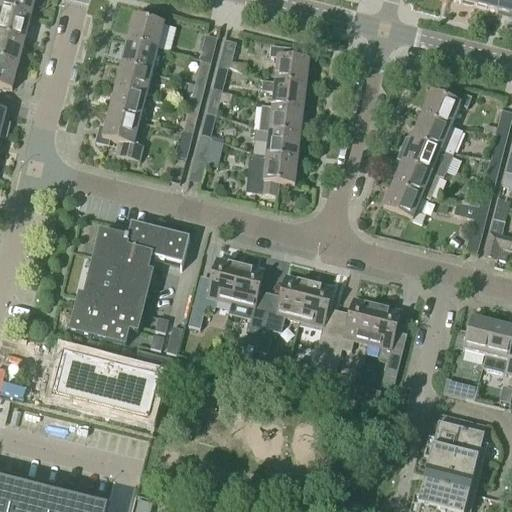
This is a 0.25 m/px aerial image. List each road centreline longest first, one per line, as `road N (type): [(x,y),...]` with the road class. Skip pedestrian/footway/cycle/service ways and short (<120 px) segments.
road 1 (residential): [(333,246),(30,172)]
road 2 (residential): [(333,246),(382,36)]
road 3 (residential): [(511,293),(333,246)]
road 4 (residential): [(30,172),(77,0)]
road 5 (tertiary): [(382,36),(239,0)]
road 6 (tertiary): [(511,68),(382,36)]
road 7 (residential): [(0,300),(30,172)]
